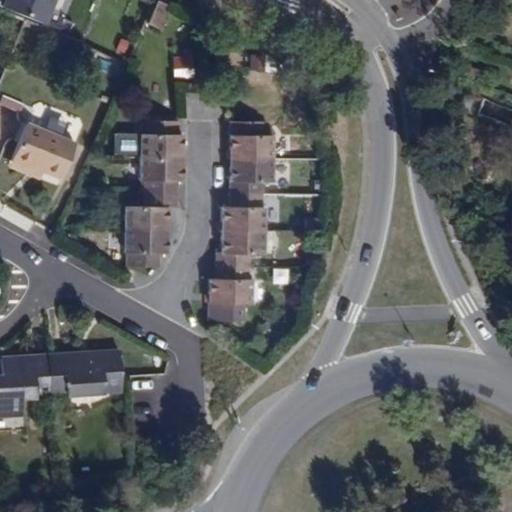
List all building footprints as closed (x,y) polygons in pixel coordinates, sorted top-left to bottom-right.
[(49,0),(0,0),(0,12),(39,27),(49,0)] [(145,25),(157,31),(167,6),(155,1),(145,25)] [(179,57),(168,57),(169,77),(190,76),(189,50),(178,50),(179,57)] [(263,55),(246,55),(246,71),(262,71),(263,55)] [(229,158),(272,158),(272,135),(261,135),(261,122),(229,123),(229,158)] [(137,153),(138,158),(182,158),(182,134),(177,134),(177,124),(143,124),(144,135),(137,135),(118,135),(118,153),(137,153)] [(73,145),(24,126),(10,162),(59,181),(73,145)] [(144,194),(178,194),(178,181),(182,181),(182,158),(138,158),(138,182),(144,182),(144,194)] [(272,182),(272,158),(229,158),(230,194),(260,194),(260,182),(272,182)] [(178,194),(144,194),(143,207),(123,207),(123,230),(167,229),(167,208),(178,208),(178,194)] [(260,194),(230,194),(229,206),(222,207),(222,229),(264,230),(264,206),(261,205),(260,194)] [(167,254),(167,229),(123,230),(122,255),(126,254),(126,267),(159,267),(159,254),(167,254)] [(265,253),(264,230),(222,229),(223,253),(217,253),(217,267),(248,266),(261,266),(260,253),(265,253)] [(248,266),(217,267),(218,278),(209,279),(210,303),(252,303),(252,278),(248,278),(248,266)] [(116,350),(45,355),(48,394),(119,389),(116,350)] [(48,394),(45,355),(0,358),(0,414),(21,414),(20,397),(48,394)]
